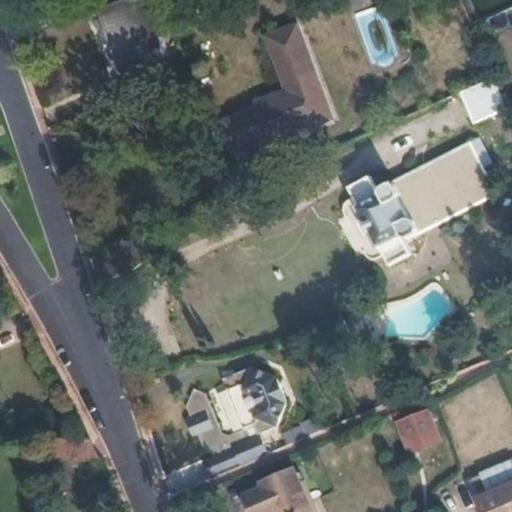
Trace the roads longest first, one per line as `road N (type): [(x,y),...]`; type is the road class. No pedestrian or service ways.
road 1 (residential): [(92,369),(0,77)]
road 2 (residential): [(0,220),(92,369)]
road 3 (residential): [(144,511),(92,369)]
